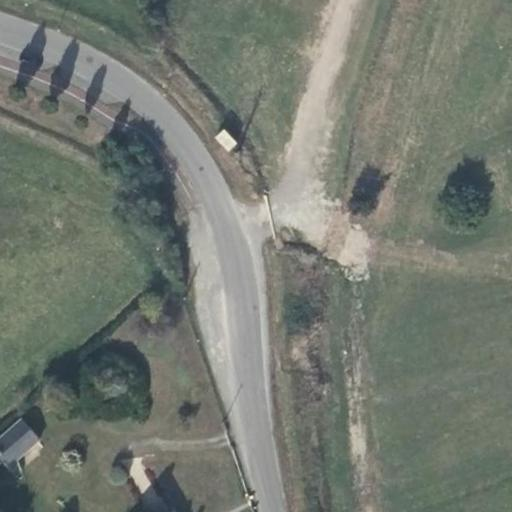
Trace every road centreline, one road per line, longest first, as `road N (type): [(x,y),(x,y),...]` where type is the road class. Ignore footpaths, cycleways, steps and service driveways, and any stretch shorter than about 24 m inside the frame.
road 1 (unclassified): [(0,30),(99,66),(135,88),(215,188),(242,283),(256,428),(276,511)]
road 2 (track): [(229,219),(271,207),(295,184),(357,0)]
